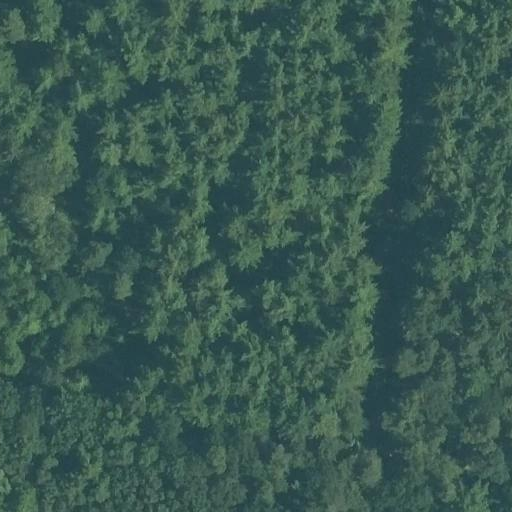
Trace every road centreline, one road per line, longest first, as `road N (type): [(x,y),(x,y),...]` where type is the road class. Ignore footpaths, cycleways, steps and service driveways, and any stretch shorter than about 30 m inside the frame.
road 1 (track): [(0,387),(511,469)]
road 2 (track): [(432,0),(366,511)]
